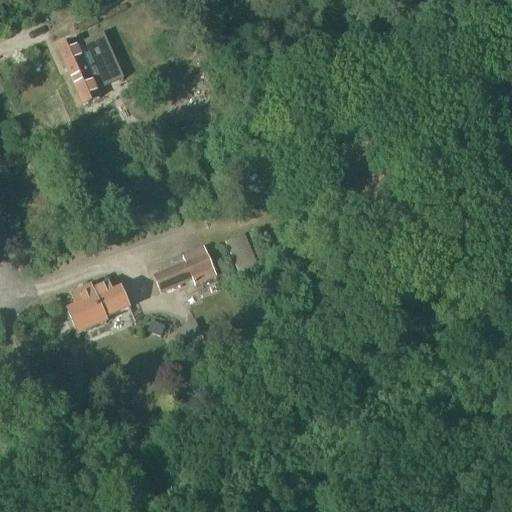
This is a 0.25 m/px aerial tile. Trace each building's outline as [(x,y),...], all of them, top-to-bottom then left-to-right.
[(115,4),(114,2),(113,0),(101,0),(105,9),(115,5),(115,4)] [(57,49),(82,106),(100,98),(75,41),(57,49)] [(244,237),(226,245),(240,279),(258,271),(244,237)] [(217,279),(205,251),(184,260),(186,266),(155,279),(162,295),(193,282),(196,288),(217,279)] [(106,326),(104,321),(129,312),(122,292),(112,296),(108,286),(92,293),(91,288),(73,295),(78,310),(69,313),(78,337),(106,326)] [(193,351),(205,346),(194,323),(182,328),(193,351)]
